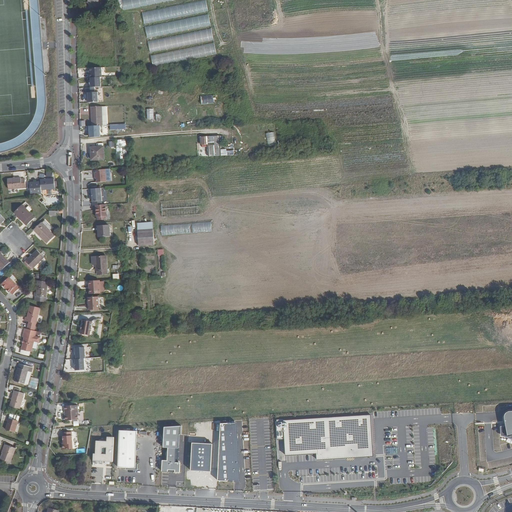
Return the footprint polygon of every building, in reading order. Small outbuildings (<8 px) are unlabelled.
[(97,0),(87,0),(87,2),(88,4),(88,8),(99,7),(98,0),(97,0)] [(121,0),(124,10),(177,0),(121,0)] [(205,0),(143,13),(145,24),(208,11),(205,0)] [(146,28),(148,39),(211,26),(209,14),(146,28)] [(149,42),(151,53),(214,40),(212,29),(149,42)] [(151,57),(154,68),(217,54),(214,43),(151,57)] [(90,77),(100,77),(101,77),(101,67),(89,68),(89,73),(89,78),(90,77)] [(90,77),(91,87),(94,87),(100,87),(100,77),(90,77)] [(91,87),(86,88),(86,93),(87,93),(88,103),(98,102),(97,92),(94,92),(94,87),(91,87)] [(213,104),(213,95),(200,95),(200,104),(213,104)] [(90,107),(92,126),(102,125),(101,106),(90,107)] [(221,157),(220,136),(201,138),(201,147),(208,146),(209,158),(221,157)] [(123,141),(114,142),(115,166),(125,165),(123,141)] [(101,149),(89,150),(90,162),(102,161),(101,149)] [(102,171),(92,172),(92,177),(94,177),(94,180),(94,185),(104,184),(102,171)] [(20,178),(7,179),(8,189),(25,187),(24,179),(20,179),(20,178)] [(41,179),(41,181),(41,183),(35,184),(35,183),(28,184),(30,194),(44,193),(44,190),(58,188),(57,178),(41,179)] [(98,190),(89,190),(90,203),(99,202),(98,190)] [(35,217),(22,204),(14,212),(27,225),(35,217)] [(100,206),(92,206),(93,218),(94,218),(94,221),(103,221),(103,218),(103,206),(100,206)] [(45,220),(42,223),(50,230),(53,228),(45,220)] [(55,236),(50,230),(42,223),(42,222),(34,230),(47,243),(55,236)] [(162,225),(163,236),(212,232),(211,222),(162,225)] [(106,229),(95,230),(95,241),(106,240),(106,229)] [(153,230),(138,231),(139,247),(154,245),(153,230)] [(27,257),(25,260),(34,269),(45,258),(37,250),(29,259),(27,257)] [(10,262),(0,252),(0,268),(2,270),(10,262)] [(106,256),(95,257),(91,257),(92,265),(96,264),(96,271),(98,271),(98,275),(107,274),(106,256)] [(20,288),(9,277),(2,284),(10,292),(11,292),(14,294),(20,288)] [(49,281),(38,280),(37,292),(35,292),(35,296),(47,297),(49,281)] [(99,280),(88,281),(89,295),(99,294),(99,280)] [(97,297),(87,298),(88,311),(98,310),(97,297)] [(24,321),(29,322),(36,324),(40,308),(29,306),(27,317),(25,317),(24,321)] [(91,322),(82,320),(80,334),(89,335),(91,322)] [(36,324),(29,322),(27,329),(34,331),(36,324)] [(27,329),(25,328),(23,337),(24,338),(22,349),(32,352),(33,347),(34,340),(38,341),(39,337),(35,336),(36,331),(34,331),(27,329)] [(85,348),(75,348),(75,356),(74,356),(74,360),(84,359),(86,359),(85,348)] [(84,370),(84,359),(74,360),(73,360),(73,364),(74,364),(75,371),(84,370)] [(30,367),(19,364),(14,381),(24,384),(26,377),(28,371),(29,371),(30,367)] [(31,377),(29,388),(36,389),(38,379),(31,377)] [(24,394),(14,391),(10,406),(20,409),(24,394)] [(78,406),(65,406),(65,411),(66,411),(66,415),(65,416),(65,419),(66,420),(78,420),(78,406)] [(511,411),(510,412),(506,414),(505,416),(505,420),(506,426),(500,426),(501,435),(509,438),(511,438),(511,411)] [(371,415),(284,420),(286,455),(317,453),(317,459),(373,456),(371,415)] [(19,421),(9,418),(6,429),(15,432),(19,421)] [(180,426),(163,427),(161,447),(179,448),(180,426)] [(133,468),(135,431),(118,430),(116,467),(133,468)] [(72,432),(61,432),(62,441),(62,444),(61,445),(61,448),(63,450),(74,449),(72,432)] [(105,441),(95,441),(94,462),(112,463),(113,438),(105,437),(105,441)] [(211,443),(190,442),(189,470),(210,471),(211,443)] [(16,448),(6,444),(0,459),(10,463),(16,448)] [(175,448),(167,448),(167,461),(166,469),(167,469),(174,470),(174,462),(175,448)]
